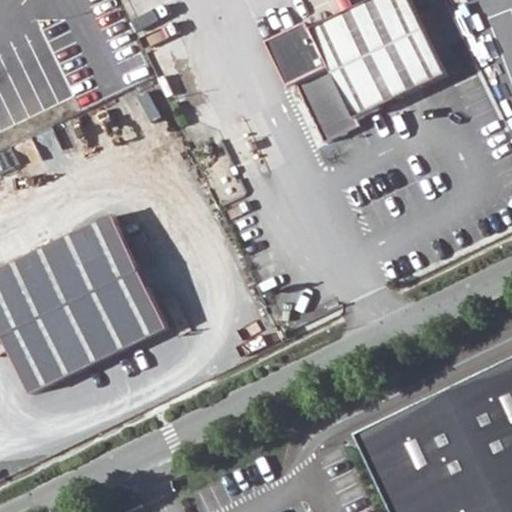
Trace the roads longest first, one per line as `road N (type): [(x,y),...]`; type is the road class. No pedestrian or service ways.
road 1 (unclassified): [(18,511),(511,272)]
road 2 (unknown): [(385,332),(322,193),(327,183),(462,126)]
